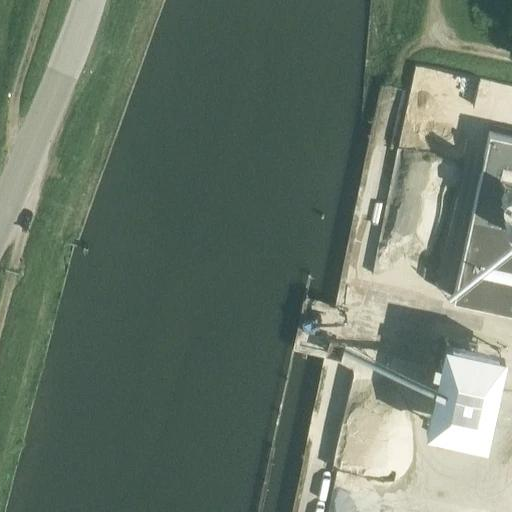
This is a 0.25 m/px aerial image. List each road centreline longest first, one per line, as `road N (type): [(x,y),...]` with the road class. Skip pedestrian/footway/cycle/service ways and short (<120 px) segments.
road 1 (unclassified): [(89,0),(0,224)]
road 2 (track): [(0,339),(26,225),(13,193)]
